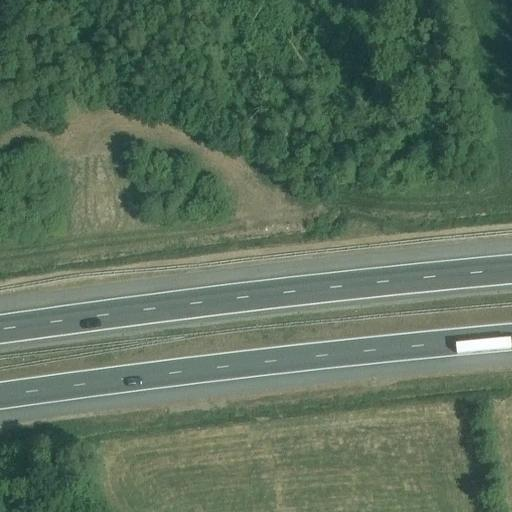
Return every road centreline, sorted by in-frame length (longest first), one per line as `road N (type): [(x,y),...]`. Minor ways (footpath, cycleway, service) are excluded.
road 1 (motorway): [(511,270),(0,331)]
road 2 (motorway): [(0,398),(511,338)]
